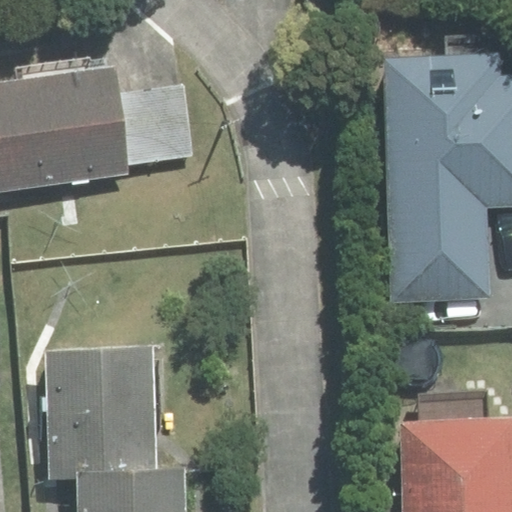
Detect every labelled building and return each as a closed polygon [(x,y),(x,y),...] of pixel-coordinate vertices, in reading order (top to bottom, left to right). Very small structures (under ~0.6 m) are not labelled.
[(511,217),(511,85),(489,87),(487,59),(357,67),(373,321),(493,313),(487,219),(511,217)] [(0,194),(118,180),(106,77),(0,90),(0,194)] [(181,80),(122,89),(134,164),(192,155),(181,80)] [(152,352),(47,359),(54,473),(80,473),(159,467),(152,352)] [(500,511),(495,429),(382,436),(386,511),(500,511)] [(181,511),(180,469),(80,473),(81,511),(181,511)]
